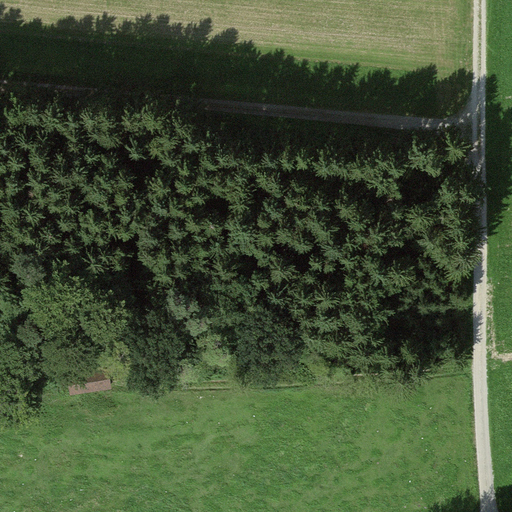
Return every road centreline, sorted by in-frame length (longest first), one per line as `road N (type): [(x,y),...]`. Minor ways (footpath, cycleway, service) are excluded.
road 1 (track): [(492,511),(480,345),(482,0)]
road 2 (track): [(0,86),(481,127)]
